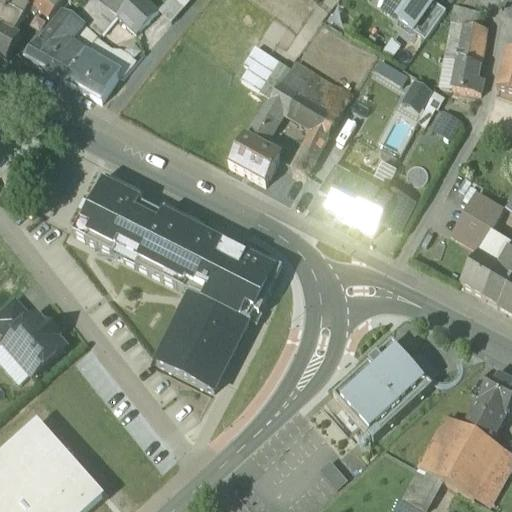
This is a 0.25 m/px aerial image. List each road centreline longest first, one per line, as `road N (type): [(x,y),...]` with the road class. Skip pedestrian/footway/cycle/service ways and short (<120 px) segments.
road 1 (tertiary): [(347,291),(325,258),(0,98)]
road 2 (residential): [(0,211),(206,475)]
road 3 (residential): [(498,29),(482,115),(387,290)]
road 4 (tertiary): [(347,291),(338,332),(314,373),(206,475)]
road 5 (tertiary): [(511,345),(387,290)]
